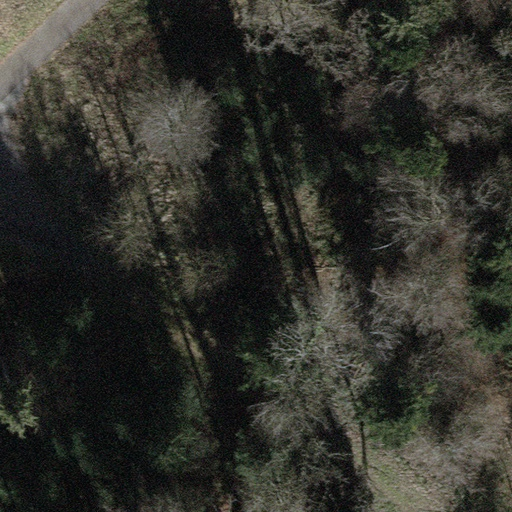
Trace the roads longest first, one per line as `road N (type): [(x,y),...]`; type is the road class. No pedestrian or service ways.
road 1 (track): [(0,197),(428,511)]
road 2 (track): [(0,85),(85,0)]
